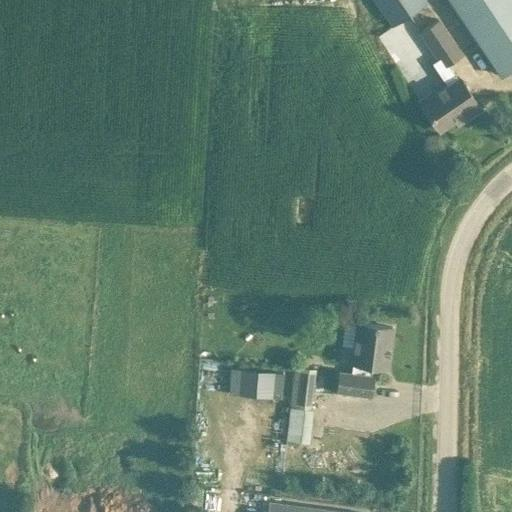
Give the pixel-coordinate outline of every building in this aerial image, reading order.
[(427,3),(424,0),(374,0),(390,22),(392,26),(427,3)] [(511,0),(451,0),(502,75),(511,67),(511,0)] [(461,54),(438,19),(419,31),(438,59),(432,63),(447,85),(421,103),(439,130),(453,120),(462,114),(465,119),(480,109),(459,77),(457,78),(447,63),(461,54)] [(335,391),(350,393),(370,395),(373,377),(371,377),(373,366),(386,368),(391,327),(354,322),(349,363),(352,364),(351,372),(338,370),(335,391)] [(295,366),(286,439),(308,442),(312,409),(310,409),(315,369),(295,366)] [(230,392),(283,394),(284,369),(231,367),(230,392)] [(267,511),(346,511),(269,501),(267,511)]
